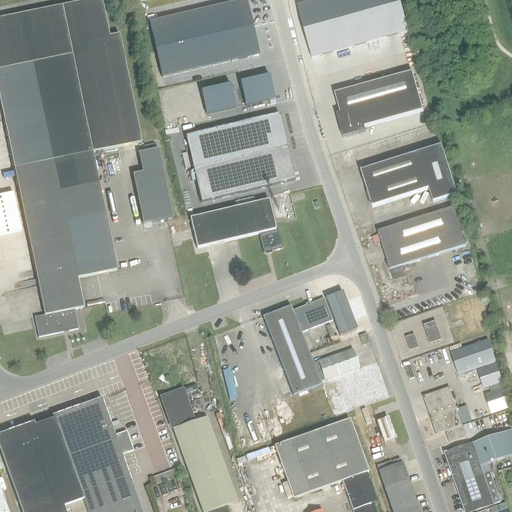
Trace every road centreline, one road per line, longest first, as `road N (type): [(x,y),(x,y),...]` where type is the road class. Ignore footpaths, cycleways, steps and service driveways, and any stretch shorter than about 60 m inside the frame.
road 1 (unclassified): [(0,395),(353,259)]
road 2 (unclassified): [(353,259),(275,0)]
road 3 (unclassified): [(440,511),(353,259)]
